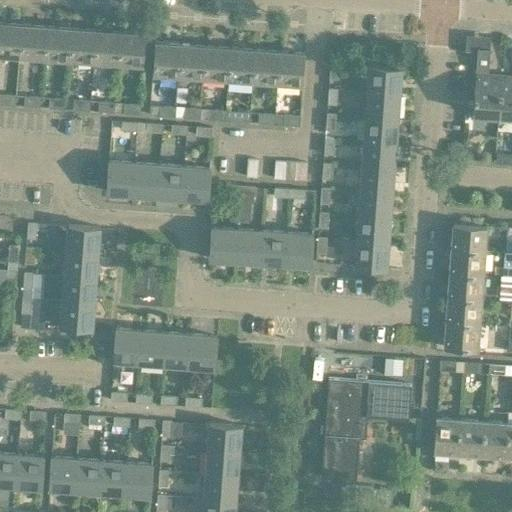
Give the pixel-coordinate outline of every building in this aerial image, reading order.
[(0,53),(18,55),(21,22),(0,20),(0,53)] [(43,57),(46,24),(21,22),(18,55),(43,57)] [(68,58),(71,26),(46,24),(43,57),(68,58)] [(93,60),(95,28),(71,26),(68,58),(93,60)] [(118,62),(120,29),(95,28),(93,60),(118,62)] [(142,64),(145,31),(120,29),(118,62),(142,64)] [(177,74),(179,42),(154,40),(152,73),(177,74)] [(202,76),(204,43),(179,42),(177,74),(202,76)] [(227,78),(229,45),(204,43),(202,76),(227,78)] [(251,80),(254,47),(229,45),(227,78),(251,80)] [(276,82),(279,49),(254,47),(251,80),(276,82)] [(487,74),(489,48),(476,47),(476,51),(475,62),(472,112),(471,119),(497,121),(498,114),(501,75),(487,74)] [(301,83),(304,51),(279,49),(276,82),(301,83)] [(469,50),(468,62),(475,62),(476,51),(469,50)] [(338,79),(340,62),(331,61),(330,78),(338,79)] [(398,91),(400,66),(369,64),(367,89),(398,91)] [(511,114),(511,74),(511,76),(501,75),(498,114),(511,114)] [(337,103),(338,87),(329,87),(328,102),(337,103)] [(397,116),(398,91),(367,89),(365,114),(397,116)] [(0,102),(15,104),(16,93),(0,91),(0,102)] [(40,105),(41,94),(24,93),(23,104),(40,105)] [(64,107),(65,96),(49,95),(48,106),(64,107)] [(89,109),(90,98),(74,97),(73,108),(89,109)] [(115,110),(115,100),(98,99),(97,109),(115,110)] [(140,103),(124,102),(123,112),(139,113),(140,103)] [(174,116),(175,105),(159,104),(158,115),(174,116)] [(200,118),(200,107),(184,106),(183,117),(200,118)] [(224,119),(225,108),(208,106),(207,117),(224,119)] [(249,120),(250,110),(234,108),(233,119),(249,120)] [(274,122),(274,111),(258,110),(257,121),(274,122)] [(298,124),(299,113),(283,112),(282,123),(298,124)] [(335,128),(336,112),(327,112),(326,128),(335,128)] [(395,141),(397,116),(365,114),(363,139),(395,141)] [(136,131),(137,120),(121,119),(120,129),(136,131)] [(162,132),(162,122),(146,121),(145,131),(162,132)] [(186,134),(187,124),(171,123),(170,133),(186,134)] [(211,137),(212,126),(195,125),(195,135),(211,137)] [(333,153),(334,137),(325,136),(324,153),(333,153)] [(393,166),(395,141),(363,139),(362,164),(393,166)] [(450,141),(449,157),(461,158),(462,142),(450,141)] [(511,163),(511,152),(496,152),(495,162),(511,163)] [(257,176),(258,158),(247,157),(245,175),(257,176)] [(131,192),(134,160),(109,158),(106,190),(131,192)] [(284,178),(285,160),(275,159),(273,177),(284,178)] [(157,194),(159,162),(134,160),(131,192),(157,194)] [(295,179),(296,161),(285,160),(284,178),(295,179)] [(305,180),(307,162),(296,161),(295,179),(305,180)] [(331,178),(332,161),(323,161),(322,177),(331,178)] [(182,195),(184,164),(159,162),(157,194),(182,195)] [(207,197),(209,165),(184,164),(182,195),(207,197)] [(391,191),(393,166),(362,164),(360,188),(391,191)] [(240,193),(240,184),(224,183),(224,191),(240,193)] [(256,194),(256,185),(240,184),(240,193),(243,193),(253,194),(256,194)] [(289,196),(290,187),(274,186),(273,195),(289,196)] [(329,203),(331,186),(322,186),(320,202),(329,203)] [(305,197),(306,189),(290,187),(289,196),(305,197)] [(390,216),(391,191),(360,188),(358,213),(390,216)] [(240,193),(240,202),(251,202),(253,201),(253,194),(243,193),(240,193)] [(328,211),(320,211),(319,211),(318,227),(327,228),(328,211)] [(388,241),(390,216),(358,213),(356,238),(388,241)] [(36,236),(38,220),(28,220),(27,235),(36,236)] [(485,249),(487,224),(453,222),(451,247),(485,249)] [(97,250),(99,225),(68,223),(66,248),(97,250)] [(234,258),(237,226),(212,224),(209,256),(234,258)] [(259,260),(262,228),(237,226),(234,258),(259,260)] [(284,262),(287,230),(262,228),(259,260),(284,262)] [(309,263),(312,232),(287,230),(284,262),(309,263)] [(326,252),(327,235),(318,235),(317,251),(326,252)] [(386,265),(388,241),(356,238),(354,263),(386,265)] [(18,259),(19,243),(10,242),(8,259),(18,259)] [(35,246),(27,246),(25,246),(24,262),(34,263),(35,246)] [(483,274),(485,249),(451,247),(450,271),(483,274)] [(96,276),(97,250),(66,248),(64,273),(96,276)] [(15,285),(16,269),(7,268),(5,285),(15,285)] [(33,271),(25,271),(24,270),(22,287),(32,288),(33,271)] [(481,299),(483,274),(450,271),(448,296),(481,299)] [(94,301),(96,276),(64,273),(62,299),(94,301)] [(13,310),(14,294),(5,293),(4,309),(13,310)] [(31,311),(32,295),(23,294),(22,310),(31,311)] [(479,323),(481,299),(448,296),(446,321),(479,323)] [(92,326),(94,301),(62,299),(61,324),(92,326)] [(12,335),(13,317),(4,317),(3,334),(12,335)] [(477,348),(479,323),(446,321),(444,346),(477,348)] [(139,360),(141,329),(116,327),(114,358),(139,360)] [(164,362),(166,331),(141,329),(139,360),(164,362)] [(188,364),(190,333),(166,331),(164,362),(188,364)] [(213,366),(216,335),(190,333),(188,364),(213,366)] [(385,357),(384,373),(392,373),(393,358),(385,357)] [(455,370),(456,360),(440,359),(439,369),(455,370)] [(480,371),(480,362),(465,361),(464,370),(480,371)] [(504,373),(505,364),(489,363),(488,372),(504,373)] [(325,426),(321,475),(356,477),(356,475),(353,475),(356,438),(359,438),(359,436),(364,436),(366,416),(367,416),(367,413),(398,415),(405,416),(405,418),(407,418),(409,384),(360,380),(345,379),(328,378),(326,410),(325,426)] [(127,400),(128,391),(111,390),(111,399),(127,400)] [(152,402),(152,393),(136,392),(135,401),(152,402)] [(176,404),(177,395),(160,393),(160,403),(176,404)] [(201,406),(202,396),(184,395),(184,405),(201,406)] [(20,418),(21,409),(4,408),(4,416),(20,418)] [(44,419),(45,411),(29,410),(28,418),(44,419)] [(78,422),(79,413),(63,412),(63,421),(78,422)] [(103,424),(104,415),(88,413),(88,423),(103,424)] [(128,426),(129,416),(113,415),(112,425),(128,426)] [(153,427),(153,418),(138,417),(138,426),(153,427)] [(457,452),(461,419),(435,417),(433,450),(457,452)] [(170,436),(171,419),(162,418),(160,435),(170,436)] [(482,453),(485,421),(461,419),(457,452),(482,453)] [(238,449),(240,424),(209,421),(207,447),(238,449)] [(507,455),(509,422),(485,421),(482,453),(507,455)] [(169,460),(170,444),(160,443),(159,460),(169,460)] [(236,474),(238,449),(207,447),(205,472),(236,474)] [(0,481),(14,483),(17,453),(0,451),(0,481)] [(39,485),(41,454),(17,453),(14,483),(39,485)] [(72,488),(75,457),(50,455),(48,486),(72,488)] [(97,489),(100,459),(75,457),(72,488),(97,489)] [(122,491),(125,460),(100,459),(97,489),(122,491)] [(148,493),(150,462),(125,460),(122,491),(148,493)] [(167,485),(168,469),(158,468),(157,484),(167,485)] [(233,499),(236,474),(205,472),(203,497),(233,499)] [(354,502),(355,485),(346,485),(345,502),(354,502)] [(165,509),(166,494),(157,493),(155,509),(165,509)] [(232,511),(233,499),(203,497),(201,511),(232,511)]
